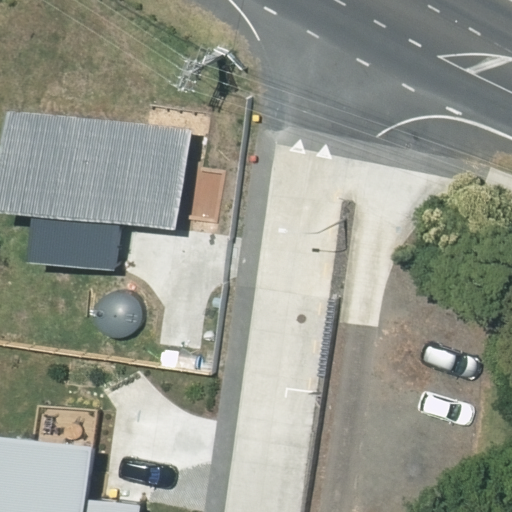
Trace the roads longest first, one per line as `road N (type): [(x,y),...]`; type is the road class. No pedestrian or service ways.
road 1 (residential): [(318,0),(249,511)]
road 2 (primary): [(399,0),(511,57)]
